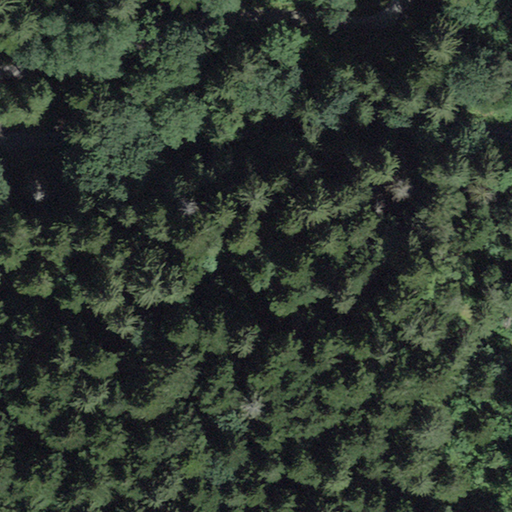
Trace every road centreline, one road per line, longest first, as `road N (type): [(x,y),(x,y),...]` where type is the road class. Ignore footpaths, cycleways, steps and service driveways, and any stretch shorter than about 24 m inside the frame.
road 1 (unclassified): [(0,143),(190,141),(406,116),(511,137)]
road 2 (track): [(420,0),(399,28),(254,13),(0,66)]
